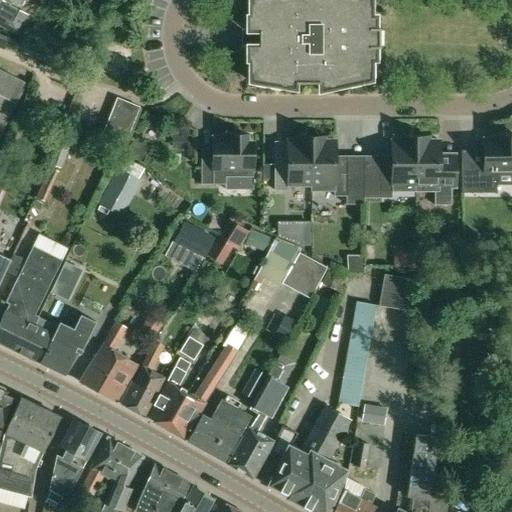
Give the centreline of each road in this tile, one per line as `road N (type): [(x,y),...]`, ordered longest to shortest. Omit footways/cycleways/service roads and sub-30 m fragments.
road 1 (residential): [(171,44),(178,72),(197,91),(247,109),(490,109),(511,101)]
road 2 (secondary): [(270,511),(0,370)]
